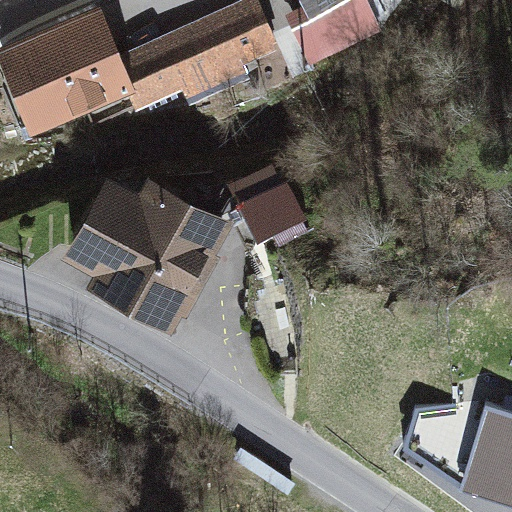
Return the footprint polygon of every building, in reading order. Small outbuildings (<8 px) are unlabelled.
[(378,25),(366,0),(348,0),(296,26),(311,57),(378,25)] [(309,0),(315,10),(332,0),(309,0)] [(95,94),(104,115),(183,81),(187,92),(245,67),(241,56),(274,42),(257,2),(118,62),(126,81),(95,94)] [(97,12),(5,50),(34,119),(95,94),(126,81),(118,62),(97,12)] [(110,185),(75,248),(109,266),(100,281),(168,318),(221,220),(154,184),(143,203),(110,185)] [(285,185),(233,211),(251,249),(262,235),(301,216),(285,185)] [(416,406),(403,443),(458,480),(511,497),(511,409),(488,401),(416,406)]
